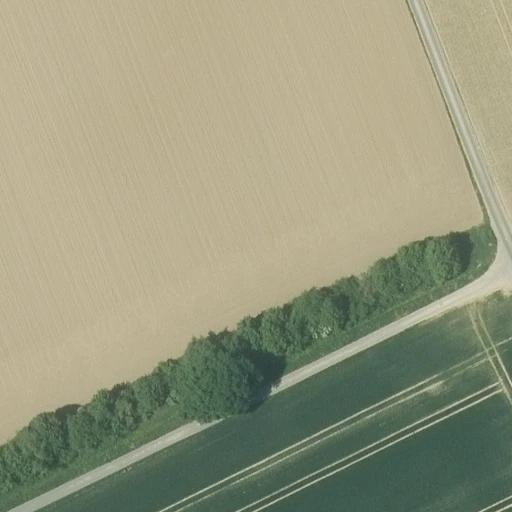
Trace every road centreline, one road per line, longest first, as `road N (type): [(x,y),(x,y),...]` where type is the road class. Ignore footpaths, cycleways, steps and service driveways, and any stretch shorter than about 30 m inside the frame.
road 1 (track): [(17,511),(511,270)]
road 2 (track): [(412,0),(511,261)]
